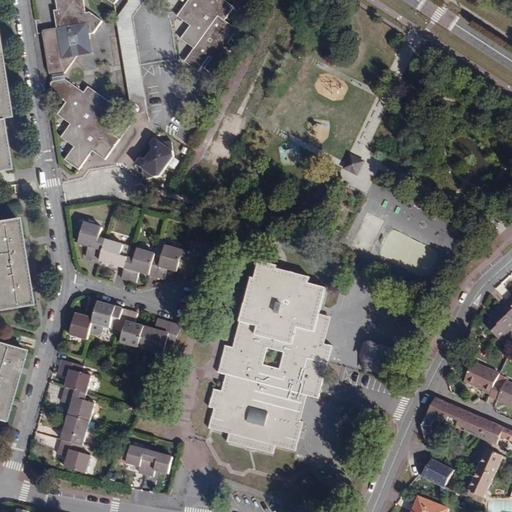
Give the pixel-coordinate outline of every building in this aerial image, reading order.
[(85,47),(90,39),(88,34),(95,32),(101,22),(89,13),(87,17),(81,0),(107,0),(113,4),(115,0),(174,0),(180,4),(182,0),(186,3),(177,19),(190,27),(182,42),(196,51),(187,65),(202,74),(213,56),(215,57),(209,70),(223,79),(235,58),(231,55),(237,46),(233,44),(241,29),(228,20),(236,6),(226,0),(51,0),(51,2),(55,1),(56,12),(53,13),(56,30),(45,31),(43,34),(42,37),(48,75),(52,77),(53,83),(50,86),(52,93),(66,102),(57,114),(71,124),(61,138),(75,147),(64,160),(80,173),(94,154),(106,163),(122,143),(115,138),(120,131),(107,121),(116,108),(91,89),(86,94),(68,81),(67,74),(79,56),(85,47)] [(107,26),(123,25),(139,1),(124,0),(107,26)] [(148,113),(123,25),(107,26),(131,117),(148,113)] [(79,56),(93,53),(92,46),(90,39),(85,47),(79,56)] [(165,148),(155,141),(152,146),(152,151),(154,153),(146,163),(143,161),(140,162),(136,167),(146,174),(144,177),(146,182),(160,180),(174,160),(171,144),(167,145),(165,148)] [(351,158),(345,170),(358,176),(363,164),(351,158)] [(15,219),(0,220),(0,310),(28,307),(15,219)] [(103,229),(86,224),(80,242),(90,245),(87,256),(125,267),(122,278),(137,282),(140,272),(165,279),(168,269),(178,272),(184,251),(167,246),(164,257),(100,238),(103,229)] [(190,253),(184,251),(178,272),(192,275),(195,266),(205,268),(211,248),(193,243),(190,253)] [(214,425),(235,430),(232,442),(280,455),(284,443),(302,448),(310,419),(306,418),(313,393),(325,397),(339,344),(331,342),(338,316),(329,314),(335,292),(310,285),(313,276),(267,264),(263,279),(258,277),(240,346),(232,344),(225,371),(231,372),(226,390),(220,389),(215,407),(219,408),(214,425)] [(93,323),(99,302),(90,300),(85,317),(76,314),(70,334),(88,339),(93,323)] [(120,308),(99,302),(93,323),(118,330),(124,309),(120,308)] [(511,308),(507,302),(501,307),(499,305),(490,313),(492,315),(482,324),(497,340),(511,326),(511,319),(511,320),(511,319),(511,308)] [(121,343),(139,348),(145,327),(136,324),(139,314),(124,309),(118,330),(124,332),(121,343)] [(145,327),(139,348),(157,353),(159,342),(173,346),(183,327),(158,319),(155,330),(145,327)] [(387,376),(393,348),(364,341),(357,371),(368,373),(368,371),(387,376)] [(0,422),(2,423),(7,406),(0,404),(2,399),(9,400),(17,374),(10,372),(12,367),(18,368),(23,351),(0,345),(0,422)] [(491,394),(499,375),(500,374),(474,362),(466,381),(483,389),(483,391),(491,394)] [(499,375),(491,394),(490,396),(511,406),(511,383),(508,382),(509,380),(499,375)] [(85,400),(87,393),(66,387),(61,402),(72,405),(69,415),(90,421),(96,403),(85,400)] [(471,491),(472,492),(486,498),(504,457),(495,452),(505,429),(436,398),(422,425),(426,441),(435,439),(430,426),(435,418),(485,440),(475,464),(476,468),(480,470),(471,491)] [(83,446),(90,421),(69,415),(62,439),(83,446)] [(373,429),(354,424),(351,435),(370,440),(373,429)] [(173,459),(130,447),(125,466),(139,470),(137,474),(153,478),(154,474),(167,479),(173,459)] [(95,457),(73,451),(68,469),(89,476),(95,457)] [(431,460),(421,476),(442,486),(440,491),(445,493),(446,489),(456,472),(431,460)] [(469,498),(484,504),(486,498),(472,492),(469,498)] [(420,497),(413,511),(447,511),(449,509),(420,497)]
